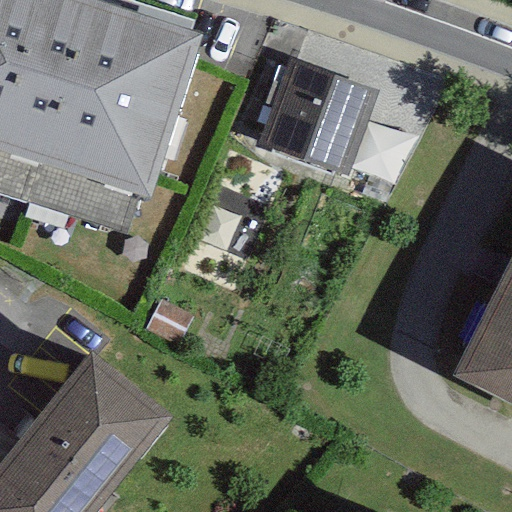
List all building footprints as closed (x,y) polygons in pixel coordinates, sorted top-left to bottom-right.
[(196,13),(152,0),(0,0),(0,133),(142,179),(196,13)] [(298,50),(263,147),(349,178),(384,80),(298,50)] [(511,238),(457,362),(511,386),(511,238)] [(90,333),(0,452),(0,511),(88,511),(175,396),(90,333)] [(395,511),(382,502),(373,511),(395,511)]
